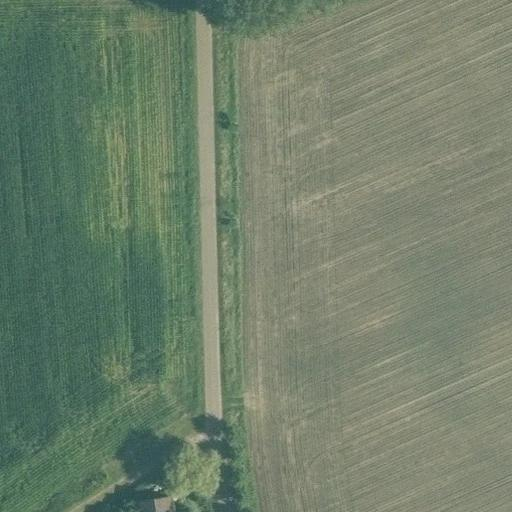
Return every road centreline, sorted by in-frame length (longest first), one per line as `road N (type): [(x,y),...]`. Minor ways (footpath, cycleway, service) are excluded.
road 1 (unclassified): [(232,511),(211,287),(203,0)]
road 2 (unknown): [(41,511),(135,450),(222,410)]
